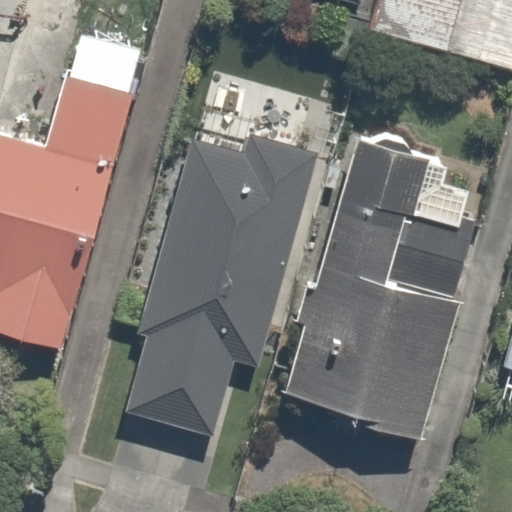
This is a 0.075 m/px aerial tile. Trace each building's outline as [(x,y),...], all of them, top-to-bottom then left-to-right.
[(48,0),(0,0),(0,1),(47,10),(48,0)] [(374,0),(369,27),(458,45),(467,0),(374,0)] [(45,117),(0,104),(0,330),(54,346),(143,33),(74,14),(45,117)] [(421,140),(344,119),(275,379),(413,416),(467,215),(457,212),(470,163),(418,150),(421,140)] [(242,124),(238,143),(174,128),(110,398),(209,422),(228,339),(269,348),(317,142),(242,124)]
